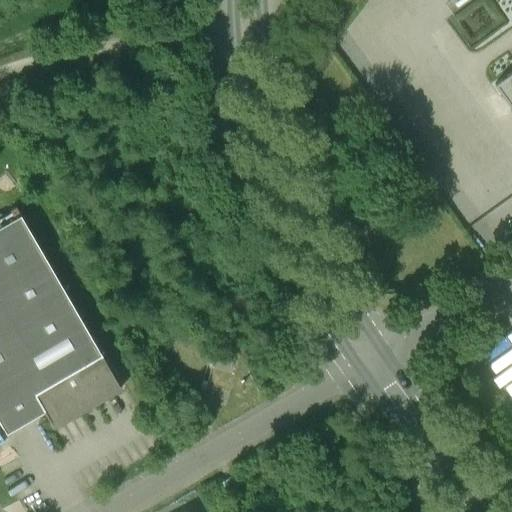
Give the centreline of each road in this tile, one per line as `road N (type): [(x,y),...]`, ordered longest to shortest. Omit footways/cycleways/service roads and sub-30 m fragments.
road 1 (unclassified): [(229,0),(239,99),(258,170),(284,244),(357,368)]
road 2 (unclassified): [(381,354),(315,241),(284,166),(258,0)]
road 3 (unclassified): [(357,368),(127,511)]
road 4 (track): [(0,76),(74,52),(259,20)]
road 5 (unclassified): [(495,511),(381,354)]
road 6 (unclassified): [(357,368),(457,511)]
